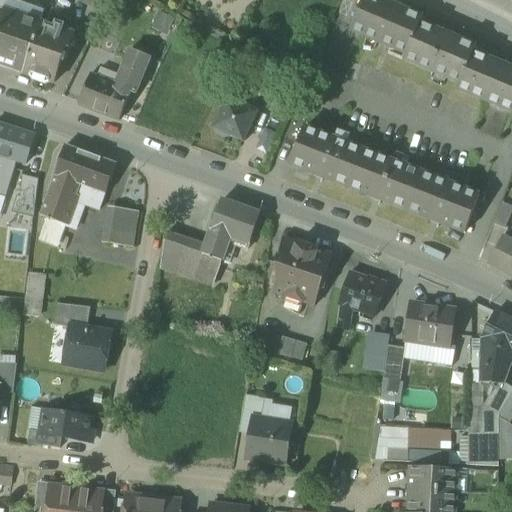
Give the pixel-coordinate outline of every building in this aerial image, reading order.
[(0,0),(0,8),(5,10),(8,0),(13,0),(15,0),(14,0),(0,0)] [(8,0),(5,10),(4,11),(41,24),(41,23),(45,11),(15,0),(13,0),(8,0)] [(78,0),(103,12),(107,0),(78,0)] [(364,0),(351,31),(407,55),(420,24),(422,18),(379,0),(364,0)] [(0,63),(24,72),(41,24),(4,11),(0,23),(0,63)] [(41,83),(46,85),(51,83),(51,82),(55,83),(64,59),(67,60),(75,35),(64,31),(65,26),(57,23),(55,28),(41,23),(41,24),(24,72),(38,77),(38,78),(41,83)] [(405,61),(460,84),(475,53),(477,48),(420,24),(407,55),(405,61)] [(130,48),(115,85),(131,91),(131,92),(136,94),(150,56),(130,48)] [(511,69),(475,53),(460,84),(457,89),(511,112),(511,69)] [(119,121),(131,92),(131,91),(115,85),(90,75),(78,105),(119,121)] [(227,98),(242,104),(251,85),(236,78),(227,98)] [(260,108),(272,113),(281,92),(269,87),(260,108)] [(231,136),(245,142),(258,112),(242,104),(227,98),(214,129),(215,129),(217,135),(225,138),(231,136)] [(12,161),(26,165),(35,136),(0,125),(0,157),(2,158),(12,161)] [(290,166),(466,234),(480,196),(305,128),(290,166)] [(66,146),(55,177),(106,195),(117,165),(66,146)] [(0,163),(0,177),(6,179),(12,161),(2,158),(0,163)] [(20,202),(36,206),(39,180),(23,176),(21,198),(20,202)] [(100,211),(106,195),(55,177),(41,217),(47,219),(54,221),(66,226),(76,198),(85,201),(83,205),(84,205),(100,211)] [(34,218),(36,206),(20,202),(21,198),(17,197),(13,213),(34,218)] [(76,198),(66,226),(76,229),(84,205),(83,205),(85,201),(76,198)] [(204,255),(223,262),(229,243),(236,245),(249,250),(261,215),(221,201),(220,206),(206,247),(203,255),(204,255)] [(495,224),(506,229),(511,213),(511,206),(503,203),(495,224)] [(104,231),(105,231),(112,232),(116,208),(108,207),(104,231)] [(103,244),(133,248),(140,212),(116,208),(112,232),(105,231),(103,244)] [(58,249),(62,237),(50,232),(54,221),(47,219),(38,241),(58,249)] [(50,232),(62,237),(66,226),(54,221),(50,232)] [(161,268),(196,278),(204,255),(203,255),(206,247),(166,235),(161,268)] [(489,264),(511,276),(511,243),(502,238),(489,264)] [(305,301),(316,305),(332,256),(318,251),(318,250),(298,243),(298,244),(283,239),(283,240),(275,290),(287,295),(286,297),(304,303),(305,301)] [(229,243),(223,262),(229,265),(236,245),(229,243)] [(196,278),(215,285),(223,262),(204,255),(196,278)] [(340,307),(341,307),(337,329),(351,331),(354,311),(374,318),(386,284),(368,277),(367,278),(351,272),(340,307)] [(30,274),(27,301),(25,317),(39,318),(40,302),(43,276),(30,274)] [(72,328),(87,330),(91,309),(73,307),(59,305),(56,326),(71,329),(72,328)] [(435,345),(450,347),(450,346),(455,312),(411,305),(406,341),(407,341),(435,345)] [(511,320),(496,312),(482,340),(511,356),(511,320)] [(65,365),(105,372),(111,335),(87,330),(72,328),(71,329),(65,365)] [(374,335),(368,334),(363,369),(368,370),(374,335)] [(267,358),(301,368),(308,345),(274,335),(267,358)] [(389,338),(374,335),(368,370),(384,373),(389,338)] [(479,385),(481,340),(471,340),(471,385),(479,385)] [(504,386),(511,364),(511,356),(482,340),(481,340),(479,385),(486,385),(504,386)] [(404,362),(431,367),(435,345),(407,341),(406,349),(404,362)] [(455,347),(450,346),(450,347),(435,345),(431,367),(452,370),(455,347)] [(384,379),(401,381),(404,362),(406,349),(405,348),(389,346),(384,379)] [(0,357),(0,365),(16,366),(16,358),(0,357)] [(0,393),(14,394),(17,369),(17,366),(16,366),(0,365),(0,393)] [(479,385),(471,385),(470,435),(482,435),(485,408),(486,385),(479,385)] [(485,408),(482,435),(499,435),(499,417),(511,396),(497,389),(485,408)] [(511,395),(511,396),(499,417),(510,424),(511,420),(511,395)] [(240,432),(252,434),(254,420),(262,421),(265,400),(246,397),(240,432)] [(273,401),(265,400),(262,421),(291,426),(294,408),(272,405),(273,401)] [(27,431),(31,431),(41,433),(45,410),(31,408),(27,431)] [(62,438),(92,443),(94,431),(90,431),(92,419),(45,410),(41,433),(41,434),(62,438)] [(499,461),(511,460),(511,428),(510,428),(510,424),(499,417),(499,435),(499,461)] [(268,462),(285,465),(291,426),(262,421),(254,420),(252,434),(248,458),(269,461),(268,462)] [(409,429),(377,427),(375,438),(408,440),(409,429)] [(408,440),(408,448),(441,450),(441,443),(451,443),(452,430),(409,429),(408,440)] [(29,444),(60,450),(62,438),(41,434),(41,433),(31,431),(29,444)] [(499,461),(499,435),(482,435),(470,435),(470,437),(470,466),(499,468),(499,461)] [(460,453),(460,466),(470,466),(470,437),(460,437),(460,453)] [(408,440),(375,438),(372,462),(408,463),(408,448),(408,440)] [(408,448),(408,463),(441,465),(441,453),(441,450),(408,448)] [(441,453),(441,465),(449,466),(449,453),(441,453)] [(449,453),(449,466),(460,466),(460,453),(449,453)] [(0,484),(12,486),(14,469),(1,468),(0,467),(0,484)] [(411,482),(411,492),(454,494),(455,481),(449,481),(450,470),(412,468),(411,482)] [(468,471),(450,470),(449,481),(455,481),(454,494),(467,494),(468,471)] [(47,511),(50,487),(38,485),(34,511),(47,511)] [(74,511),(77,490),(65,489),(50,487),(47,511),(74,511)] [(89,491),(77,490),(74,511),(101,511),(104,493),(89,491)] [(410,502),(409,511),(447,511),(448,506),(454,506),(454,494),(411,492),(410,502)] [(104,493),(101,511),(113,511),(116,495),(104,493)] [(179,511),(180,502),(160,499),(156,502),(145,501),(142,497),(133,496),(130,499),(128,499),(126,511),(179,511)]
